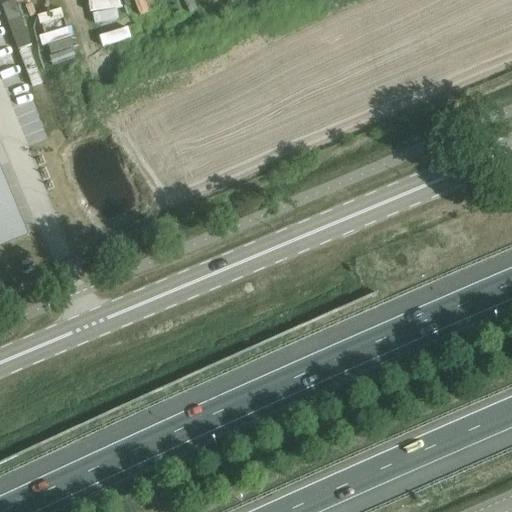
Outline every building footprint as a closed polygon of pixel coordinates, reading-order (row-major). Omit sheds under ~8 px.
[(45,0),(1,0),(4,11),(46,1),(45,0)] [(11,17),(19,42),(80,21),(83,31),(99,26),(92,6),(75,12),(70,0),(54,0),(55,2),(11,17)] [(124,0),(107,0),(120,36),(135,30),(124,0)] [(163,0),(149,0),(155,15),(167,11),(163,0)] [(21,124),(30,143),(51,133),(42,115),(21,124)] [(0,243),(25,233),(0,173),(0,243)]
